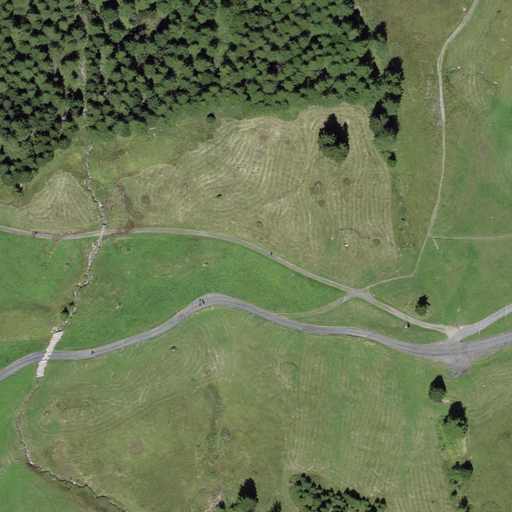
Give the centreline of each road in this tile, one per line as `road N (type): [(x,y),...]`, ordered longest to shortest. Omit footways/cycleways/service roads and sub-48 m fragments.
road 1 (track): [(0,373),(39,356),(144,334),(213,298),(282,322),(436,349)]
road 2 (track): [(0,230),(198,234),(355,293)]
